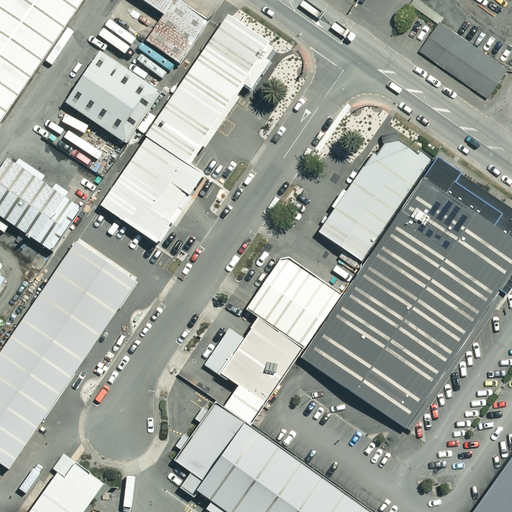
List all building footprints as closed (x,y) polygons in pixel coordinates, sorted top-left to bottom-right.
[(0,0),(0,114),(78,0),(0,0)] [(140,0),(161,14),(143,40),(178,64),(207,21),(174,0),(140,0)] [(272,54),(227,21),(139,141),(184,174),(272,54)] [(509,70),(440,21),(420,48),(490,98),(509,70)] [(157,92),(96,51),(62,102),(123,143),(157,92)] [(316,231),(362,264),(432,160),(418,150),(416,154),(397,140),(383,143),(375,155),(372,153),(363,167),(361,165),(316,231)] [(184,174),(139,141),(92,207),(154,250),(200,184),(184,174)] [(511,209),(435,157),(432,160),(362,264),(341,296),(304,350),(299,357),(410,432),(504,294),(505,294),(511,283),(511,209)] [(13,163),(4,158),(0,163),(0,217),(49,251),(79,208),(62,197),(66,192),(53,184),(50,188),(38,181),(42,175),(16,158),(13,163)] [(134,282),(73,241),(0,347),(0,466),(6,470),(134,282)] [(304,350),(341,296),(286,258),(277,259),(243,309),(256,317),(302,348),(304,350)] [(191,498),(195,493),(193,491),(242,422),(248,426),(302,348),(256,317),(241,339),(227,328),(202,365),(215,374),(224,380),(222,384),(230,390),(234,385),(236,386),(221,407),(213,401),(207,410),(201,407),(193,419),(198,422),(187,438),(182,434),(174,446),(179,450),(171,460),(189,472),(177,487),(191,498)] [(368,511),(248,426),(242,422),(193,491),(195,493),(208,502),(203,509),(207,511),(368,511)] [(511,511),(511,454),(470,511),(511,511)] [(80,511),(101,484),(61,455),(51,469),(55,472),(25,511),(80,511)]
